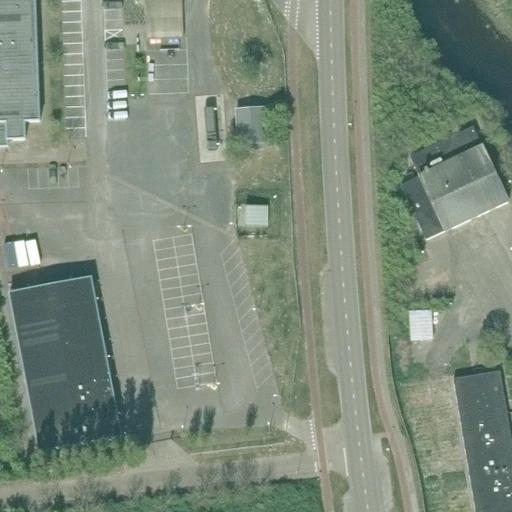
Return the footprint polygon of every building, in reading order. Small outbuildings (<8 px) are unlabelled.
[(0,0),(0,148),(7,148),(7,142),(25,141),(24,124),(39,123),(35,0),(0,0)] [(68,0),(70,57),(93,56),(92,0),(68,0)] [(184,0),(145,0),(147,38),(186,36),(184,0)] [(245,144),(239,145),(239,146),(265,144),(263,109),(236,111),(237,129),(244,129),(245,144)] [(508,204),(508,203),(473,128),(409,158),(419,178),(400,187),(425,242),(444,233),(445,233),(508,204)] [(246,207),(245,228),(266,229),(267,208),(246,207)] [(91,279),(9,294),(39,454),(121,438),(113,397),(112,398),(113,401),(108,401),(107,395),(113,394),(100,326),(95,327),(94,323),(99,322),(91,279)] [(416,334),(437,333),(437,302),(415,303),(416,334)] [(474,511),(511,511),(511,448),(499,373),(453,381),(474,511)]
